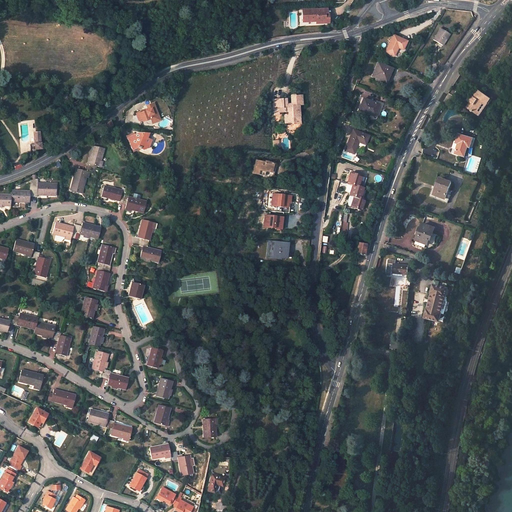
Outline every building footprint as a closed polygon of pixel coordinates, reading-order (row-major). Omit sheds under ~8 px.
[(302,10),(303,22),(316,21),(316,23),(325,23),(325,14),(327,14),(327,10),(317,10),(317,9),(302,10)] [(449,35),(440,29),(434,39),(443,45),(449,35)] [(407,41),(394,35),(386,52),(394,56),(398,48),(403,50),(407,41)] [(392,69),(378,63),(372,76),(377,78),(386,82),(389,74),(390,74),(392,69)] [(489,98),(478,91),(475,95),(473,98),(472,96),(471,96),(468,101),(471,103),(468,108),(479,115),(486,104),(485,103),(489,98)] [(296,121),(299,120),(298,115),(297,115),(296,109),(300,109),(301,109),(301,103),(299,103),(299,98),(294,99),(294,98),(290,98),(291,108),(291,110),(287,110),(286,109),(286,108),(285,102),(272,103),(273,119),(278,118),(278,116),(287,115),(288,118),(285,118),(284,119),(285,127),(292,127),(295,126),(296,124),(296,121)] [(378,105),(363,99),(359,111),(370,115),(374,116),(378,105)] [(158,112),(155,106),(154,107),(152,103),(147,105),(148,108),(149,109),(145,111),(140,113),(143,119),(144,122),(151,118),(152,121),(158,118),(156,113),(158,112)] [(158,118),(152,121),(154,123),(161,120),(158,112),(156,113),(158,118)] [(33,133),(35,144),(29,145),(30,153),(35,153),(35,150),(41,150),(39,132),(33,133)] [(365,145),(369,136),(358,132),(356,135),(352,133),(345,151),(354,154),(358,142),(365,145)] [(143,149),(149,147),(151,140),(149,139),(147,138),(148,134),(143,134),(142,135),(140,134),(139,137),(137,138),(135,135),(127,138),(133,150),(138,148),(140,149),(141,148),(143,149)] [(459,135),(457,142),(456,143),(459,144),(456,154),(465,156),(467,147),(470,148),(473,139),(459,135)] [(104,149),(93,146),(88,164),(86,164),(85,167),(93,169),(93,166),(99,167),(99,165),(101,161),(104,149)] [(266,162),(260,160),(256,173),(261,174),(262,169),(264,170),(266,173),(265,175),(267,176),(269,171),(274,172),(277,164),(269,161),(268,163),(266,162)] [(269,178),(277,173),(279,166),(279,164),(277,164),(274,172),(269,171),(267,176),(265,175),(264,175),(264,176),(269,178)] [(83,190),(86,177),(87,172),(89,172),(92,173),(93,169),(85,167),(84,171),(76,169),(71,187),(83,190)] [(361,177),(351,173),(347,182),(352,184),(349,195),(354,197),(351,207),(361,210),(365,200),(360,198),(363,189),(358,187),(361,177)] [(451,183),(439,178),(433,195),(445,200),(448,191),(450,186),(451,185),(451,183)] [(34,179),(30,179),(30,192),(11,191),(11,196),(11,201),(29,202),(30,197),(33,197),(34,179)] [(37,195),(56,196),(56,185),(38,184),(38,179),(34,179),(33,197),(37,197),(37,195)] [(122,191),(104,186),(101,196),(120,201),(119,202),(122,203),(125,194),(122,193),(122,191)] [(122,203),(126,204),(125,208),(131,210),(143,213),(146,202),(139,200),(133,198),(128,197),(129,195),(125,194),(122,203)] [(288,208),(288,203),(290,203),(291,196),(274,194),(272,206),(288,208)] [(11,196),(0,195),(0,205),(2,205),(11,206),(11,201),(11,196)] [(282,224),(283,217),(265,215),(264,227),(280,229),(280,224),(282,224)] [(154,223),(142,220),(138,238),(141,239),(140,242),(148,244),(149,241),(152,229),(154,223)] [(76,233),(78,225),(74,224),(74,228),(56,223),(53,234),(58,235),(57,240),(63,242),(66,239),(66,238),(71,239),(72,232),(76,233)] [(100,228),(82,223),(81,226),(78,225),(76,233),(84,235),(89,237),(98,239),(100,228)] [(435,228),(423,224),(421,228),(420,228),(415,241),(427,245),(429,240),(430,240),(435,228)] [(36,252),(33,251),(34,245),(16,240),(13,251),(26,254),(31,256),(31,258),(30,259),(34,260),(36,252)] [(148,244),(140,242),(139,246),(142,247),(142,248),(142,250),(140,258),(144,259),(149,260),(158,263),(161,251),(147,248),(148,244)] [(270,258),(278,259),(278,258),(281,258),(285,258),(287,243),(268,242),(268,247),(271,247),(270,258)] [(365,244),(356,243),(354,254),(364,256),(365,244)] [(113,247),(102,244),(98,263),(102,264),(101,267),(110,270),(111,266),(109,266),(112,253),(113,247)] [(0,257),(6,259),(9,249),(0,246),(0,257)] [(34,260),(37,261),(34,275),(45,278),(49,260),(38,257),(39,253),(36,252),(34,260)] [(394,264),(387,263),(386,275),(391,276),(392,272),(393,272),(393,273),(408,275),(409,266),(394,264)] [(101,267),(100,271),(98,271),(93,288),(104,292),(106,286),(110,270),(101,267)] [(143,285),(132,282),(129,297),(140,299),(143,285)] [(438,286),(433,285),(430,294),(431,294),(427,309),(424,318),(440,322),(442,313),(441,313),(445,298),(446,298),(448,288),(446,288),(448,283),(445,282),(444,282),(443,282),(442,282),(441,283),(440,283),(439,284),(438,285),(438,286)] [(97,301),(85,298),(81,315),(92,318),(94,310),(96,305),(97,301)] [(38,318),(20,314),(19,317),(15,316),(13,325),(16,326),(17,325),(35,330),(36,325),(37,322),(38,318)] [(15,316),(12,315),(10,322),(0,319),(0,330),(7,332),(9,324),(13,325),(15,316)] [(57,332),(54,331),(55,327),(37,322),(36,325),(35,330),(34,333),(42,336),(47,337),(48,337),(52,338),(52,340),(55,341),(57,332)] [(101,338),(103,329),(93,327),(88,344),(98,347),(100,343),(101,338)] [(404,341),(412,342),(414,328),(406,327),(404,341)] [(55,341),(59,342),(55,354),(65,356),(70,338),(60,336),(61,333),(57,332),(55,341)] [(162,351),(152,348),(147,366),(157,368),(158,364),(160,359),(162,351)] [(111,371),(104,370),(104,368),(105,363),(106,362),(108,354),(97,351),(92,369),(100,371),(103,372),(102,375),(102,377),(109,379),(110,374),(111,371)] [(43,376),(21,370),(19,381),(35,385),(40,387),(43,376)] [(117,388),(125,390),(128,379),(110,374),(109,379),(107,385),(111,386),(117,388)] [(172,381),(161,378),(156,397),(167,400),(168,395),(169,390),(172,381)] [(75,395),(54,390),(51,401),(67,405),(72,406),(75,395)] [(170,408),(159,405),(154,423),(165,426),(166,421),(170,408)] [(47,414),(36,408),(28,422),(37,427),(40,422),(42,423),(47,414)] [(110,420),(107,420),(108,415),(90,410),(88,421),(100,424),(106,425),(105,427),(108,428),(110,420)] [(214,419),(203,419),(204,438),(215,437),(214,424),(214,419)] [(108,428),(112,429),(111,435),(123,438),(129,440),(132,429),(114,424),(114,422),(110,420),(108,428)] [(168,444),(149,448),(152,459),(164,457),(170,456),(170,458),(171,461),(174,460),(173,452),(169,453),(168,444)] [(20,465),(27,452),(18,446),(8,465),(19,471),(21,466),(20,465)] [(100,458),(89,452),(80,469),(87,473),(92,465),(95,466),(100,458)] [(174,460),(178,459),(181,476),(192,474),(191,466),(190,460),(189,455),(181,457),(177,458),(177,455),(176,452),(173,452),(174,460)] [(139,469),(137,473),(146,479),(148,475),(139,469)] [(15,474),(7,470),(0,481),(0,483),(0,484),(0,488),(6,493),(9,488),(8,488),(9,485),(10,486),(12,482),(11,482),(15,474)] [(146,479),(137,473),(129,486),(137,491),(140,485),(142,486),(146,479)] [(224,478),(212,475),(208,491),(220,494),(224,478)] [(175,495),(162,487),(156,497),(162,500),(169,504),(171,502),(173,498),(174,497),(175,495)] [(42,505),(51,509),(53,504),(55,500),(58,501),(60,497),(56,495),(51,493),(47,491),(45,495),(46,495),(44,500),(42,505)] [(85,501),(77,496),(75,498),(73,497),(65,510),(69,511),(75,511),(78,508),(82,503),(83,503),(85,501)] [(189,511),(192,507),(180,500),(181,498),(178,496),(177,498),(173,504),(173,506),(176,507),(175,510),(178,511),(189,511)]
